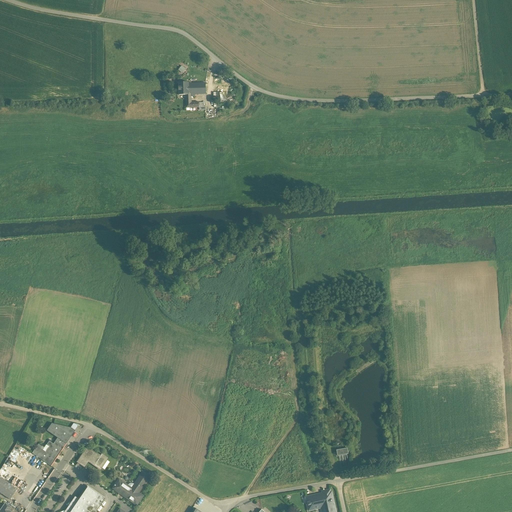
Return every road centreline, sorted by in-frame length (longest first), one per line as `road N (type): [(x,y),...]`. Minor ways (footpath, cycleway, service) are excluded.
road 1 (unclassified): [(8,0),(171,28),(256,88),(292,98),(511,94)]
road 2 (track): [(288,340),(296,419),(242,499)]
road 3 (unclassified): [(338,480),(511,450)]
road 4 (residential): [(228,511),(89,424)]
